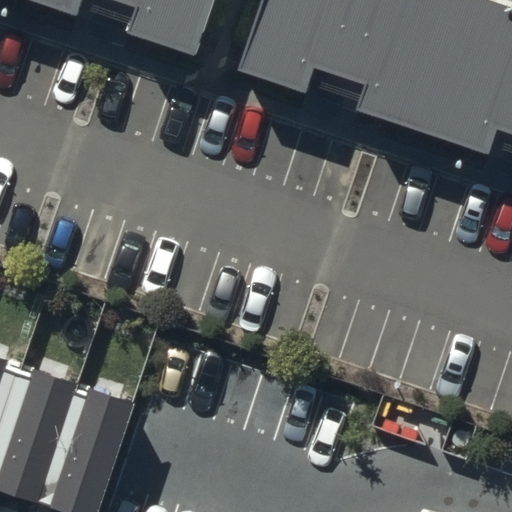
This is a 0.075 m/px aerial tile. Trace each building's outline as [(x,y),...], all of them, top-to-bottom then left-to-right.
[(199,55),(218,0),(41,0),(80,13),(84,0),(127,0),(145,6),(136,33),(199,55)] [(511,12),(477,0),(263,0),(240,68),(314,94),(322,71),(378,90),(370,114),(493,156),(502,130),(511,133),(511,12)] [(0,437),(23,371),(0,362),(0,437)] [(0,494),(37,506),(77,389),(23,371),(0,437),(0,494)] [(53,511),(97,511),(133,408),(77,389),(37,506),(53,511)]
